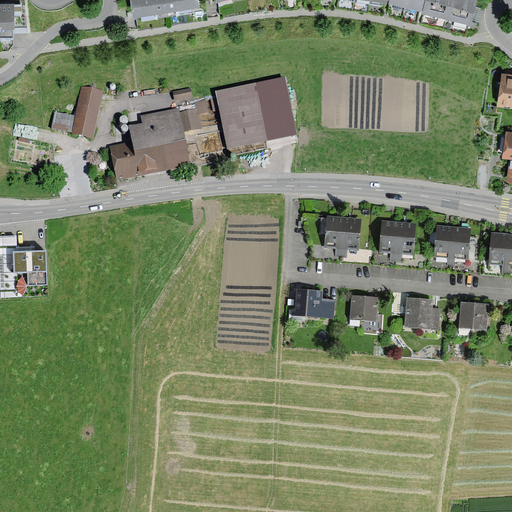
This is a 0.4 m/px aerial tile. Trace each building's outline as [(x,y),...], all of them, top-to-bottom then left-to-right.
[(196,0),(133,0),(135,11),(197,1),(196,0)] [(474,0),(425,0),(424,8),(470,19),(474,0)] [(13,4),(0,3),(0,33),(13,34),(13,4)] [(511,74),(505,73),(501,101),(511,102),(511,74)] [(258,87),(219,94),(230,152),(269,145),(258,87)] [(73,134),(92,138),(101,94),(83,90),(76,120),(55,115),(52,129),(73,134)] [(190,90),(175,93),(177,101),(191,98),(190,90)] [(197,112),(186,114),(190,135),(203,132),(200,117),(213,114),(210,100),(195,104),(197,112)] [(136,144),(109,149),(116,183),(194,169),(183,110),(142,118),(143,128),(133,130),(136,144)] [(509,133),(502,132),(498,151),(511,153),(511,169),(511,177),(511,176),(511,133),(509,133)] [(327,246),(329,216),(303,214),(302,222),(307,222),(307,226),(304,226),(304,227),(306,228),(305,233),(307,234),(307,239),(309,239),(308,245),(312,245),(319,246),(327,246)] [(337,217),(329,216),(327,246),(326,261),(340,262),(344,220),(336,219),(337,217)] [(359,221),(344,220),(340,262),(355,264),(357,249),(359,221)] [(382,251),(380,266),(395,267),(399,225),(384,223),(382,251)] [(414,226),(399,225),(395,267),(410,268),(411,253),(414,226)] [(436,256),(435,271),(450,272),(453,230),(439,228),(436,256)] [(468,231),(453,230),(450,272),(465,273),(466,258),(468,231)] [(491,261),(490,275),(505,277),(508,237),(508,234),(493,233),(491,261)] [(318,261),(319,246),(312,245),(310,260),(318,261)] [(326,261),(327,246),(319,246),(318,261),(326,261)] [(371,250),(357,249),(355,264),(370,265),(371,250)] [(380,266),(382,251),(374,250),(373,265),(380,266)] [(41,252),(9,254),(10,274),(21,274),(21,286),(42,285),(41,252)] [(426,255),(411,253),(410,268),(425,270),(426,255)] [(435,271),(436,256),(429,255),(427,270),(435,271)] [(481,260),(466,258),(465,273),(480,274),(481,260)] [(490,275),(491,261),(484,260),(482,275),(490,275)] [(322,292),(298,290),(296,315),(331,318),(332,300),(321,299),(322,292)] [(377,299),(352,297),(351,316),(350,316),(350,324),(351,326),(359,326),(360,321),(375,322),(377,299)] [(432,302),(407,300),(405,325),(421,326),(422,321),(439,322),(440,310),(432,309),(432,302)] [(487,306),(462,304),(461,321),(459,321),(459,329),(470,329),(470,328),(485,329),(487,306)]
